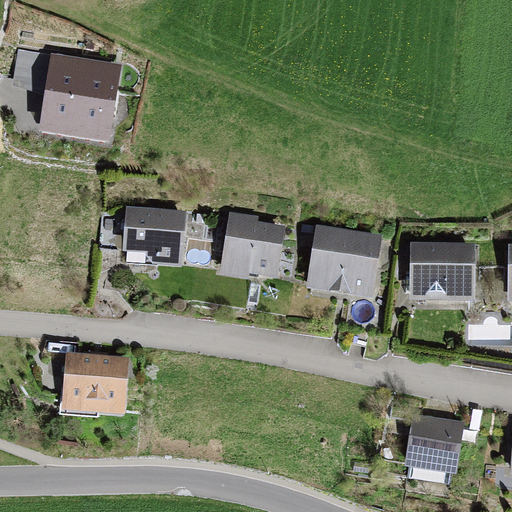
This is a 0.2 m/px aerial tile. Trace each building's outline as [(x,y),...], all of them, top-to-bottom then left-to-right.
[(19,51),(15,78),(51,87),(55,62),(56,56),(19,51)] [(107,138),(108,125),(116,71),(55,62),(51,87),(47,116),(65,119),(64,132),(107,138)] [(127,263),(147,265),(149,248),(157,259),(179,261),(182,218),(161,217),(156,213),(149,216),(130,214),(127,263)] [(234,220),(227,260),(249,264),(248,269),(274,273),(280,233),(256,229),(256,223),(234,220)] [(376,241),(322,233),(314,282),(368,291),(376,241)] [(416,294),(469,295),(470,250),(417,249),(416,294)] [(369,336),(355,332),(352,343),(366,347),(369,336)] [(125,363),(70,358),(66,406),(121,411),(125,363)] [(461,424),(416,417),(409,464),(410,464),(453,471),(454,471),(461,424)] [(451,485),(453,471),(410,464),(408,478),(451,485)]
